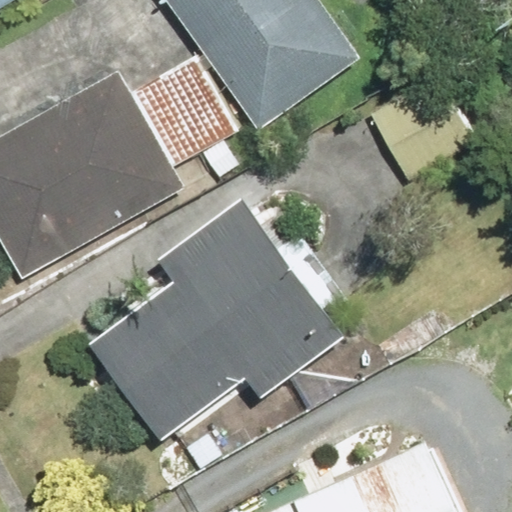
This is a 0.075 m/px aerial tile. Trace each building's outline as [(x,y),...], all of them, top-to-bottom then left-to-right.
[(347,0),(192,0),(273,119),(379,47),(347,0)] [(0,132),(0,200),(35,266),(202,178),(138,59),(0,132)] [(437,69),(369,108),(406,175),(475,135),(437,69)] [(195,264),(109,327),(181,425),(268,361),(285,383),(374,318),(268,175),(178,241),(195,264)] [(259,511),(494,511),(452,422),(259,511)]
